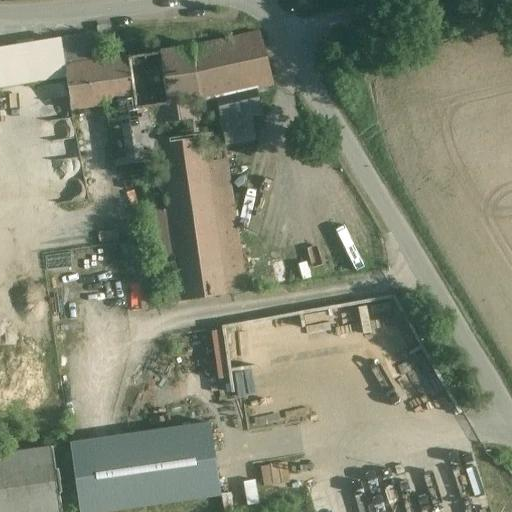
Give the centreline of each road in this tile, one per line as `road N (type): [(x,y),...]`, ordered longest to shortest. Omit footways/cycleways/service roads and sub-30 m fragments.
road 1 (unclassified): [(511,420),(267,0)]
road 2 (residential): [(207,0),(0,13)]
